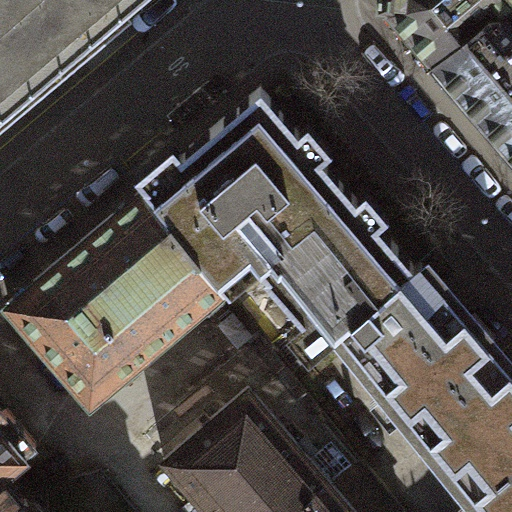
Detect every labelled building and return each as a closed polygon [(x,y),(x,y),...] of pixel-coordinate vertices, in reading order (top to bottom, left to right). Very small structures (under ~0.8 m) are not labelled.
[(0,0),(0,113),(132,0),(0,0)] [(380,0),(380,4),(389,5),(389,7),(435,60),(498,7),(500,9),(510,0),(380,0)] [(511,150),(511,23),(500,9),(498,7),(435,60),(511,150)] [(334,336),(342,329),(416,266),(415,264),(379,223),(389,215),(367,189),(357,197),(323,157),(333,149),(309,121),(299,129),(262,86),(183,153),(174,143),(136,175),(146,186),(144,188),(224,285),(226,284),(231,291),(261,266),(261,267),(271,258),(277,265),(265,275),(304,321),(314,312),(334,336)] [(90,398),(224,285),(144,188),(8,301),(90,398)] [(416,266),(342,329),(493,511),(511,511),(511,365),(420,259),(415,264),(416,266)] [(356,511),(249,387),(166,458),(212,511),(356,511)] [(0,398),(0,511),(3,511),(14,504),(0,488),(0,473),(37,442),(0,398)] [(38,511),(24,495),(14,504),(3,511),(38,511)]
